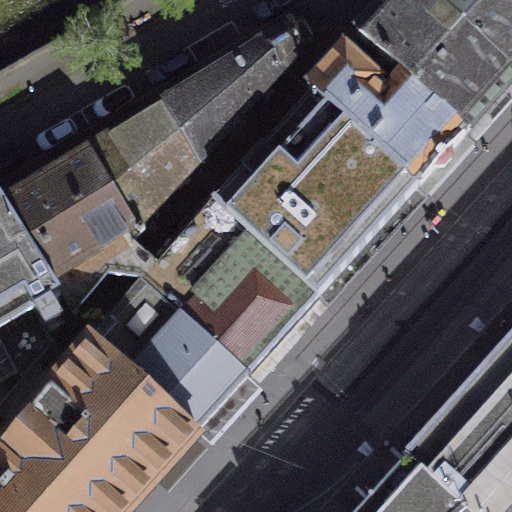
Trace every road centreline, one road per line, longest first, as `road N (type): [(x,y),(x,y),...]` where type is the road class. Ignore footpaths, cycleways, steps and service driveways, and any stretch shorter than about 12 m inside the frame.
road 1 (residential): [(249,511),(511,222)]
road 2 (residential): [(234,0),(0,135)]
